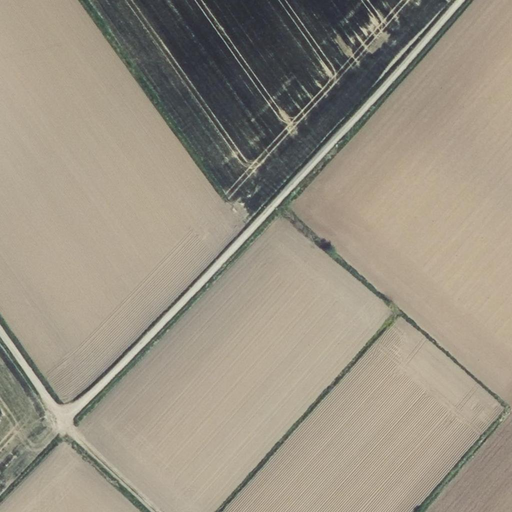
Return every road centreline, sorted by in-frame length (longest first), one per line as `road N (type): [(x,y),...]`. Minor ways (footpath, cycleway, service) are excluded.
road 1 (track): [(0,332),(65,420),(458,0)]
road 2 (track): [(158,511),(65,420)]
